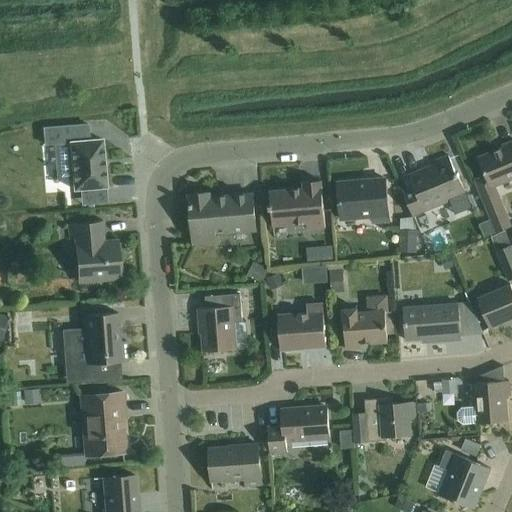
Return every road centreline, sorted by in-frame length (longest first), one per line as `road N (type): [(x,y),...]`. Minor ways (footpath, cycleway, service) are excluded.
road 1 (residential): [(170,400),(154,206),(162,177),(177,161),(431,130),(511,97)]
road 2 (residential): [(170,400),(268,393),(284,379),(457,366),(511,351)]
